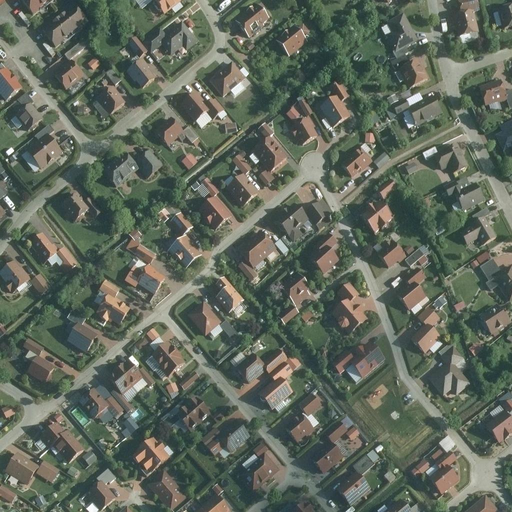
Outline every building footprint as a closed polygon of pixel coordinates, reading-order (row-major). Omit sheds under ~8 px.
[(20,0),(33,15),(52,0),(20,0)] [(180,5),(175,0),(154,0),(151,3),(163,18),(180,5)] [(481,12),(477,0),(461,0),(457,2),(461,17),(473,14),(481,12)] [(237,21),(250,38),(271,22),(258,5),(237,21)] [(74,7),(42,31),(55,48),(87,24),(74,7)] [(511,29),(511,8),(501,11),(506,31),(511,29)] [(460,40),(478,36),(473,14),(461,17),(455,19),(460,40)] [(416,41),(402,16),(385,25),(391,36),(386,38),(395,53),(405,47),(416,41)] [(198,45),(183,25),(167,38),(161,43),(165,49),(171,58),(182,49),(186,54),(198,45)] [(290,58),(308,43),(305,39),(310,34),(303,25),(297,30),(295,27),(277,42),(290,58)] [(167,38),(160,29),(139,44),(147,54),(151,60),(165,49),(161,43),(167,38)] [(139,44),(135,40),(128,46),(139,60),(147,54),(139,44)] [(403,58),(410,55),(405,47),(395,53),(391,55),(395,63),(403,58)] [(94,71),(102,65),(96,58),(88,64),(94,71)] [(395,63),(390,66),(394,74),(398,71),(408,66),(403,58),(395,63)] [(156,81),(140,62),(126,73),(142,92),(156,81)] [(428,81),(417,62),(408,66),(398,71),(409,91),(428,81)] [(54,77),(66,92),(84,78),(72,63),(54,77)] [(232,63),(209,82),(223,99),(246,80),(232,63)] [(115,85),(121,80),(112,70),(107,74),(115,85)] [(7,71),(0,76),(0,96),(5,103),(22,90),(7,71)] [(503,96),(498,82),(477,90),(485,110),(505,103),(503,96)] [(348,100),(337,83),(328,90),(335,100),(339,107),(348,100)] [(125,106),(112,89),(96,102),(109,118),(125,106)] [(511,110),(511,92),(503,96),(505,103),(509,111),(511,110)] [(197,94),(181,107),(195,124),(211,110),(208,106),(197,94)] [(382,101),(378,94),(365,101),(369,108),(382,101)] [(414,128),(440,115),(431,98),(407,110),(405,112),(414,128)] [(224,112),(216,100),(208,106),(211,110),(216,118),(224,112)] [(335,100),(319,111),(333,131),(348,120),(339,107),(335,100)] [(407,110),(404,103),(391,110),(394,117),(407,110)] [(311,117),(304,104),(298,107),(305,120),(311,117)] [(43,121),(31,105),(16,117),(29,132),(43,121)] [(171,120),(156,132),(168,148),(183,135),(171,120)] [(317,139),(306,122),(291,132),(301,149),(317,139)] [(236,123),(225,125),(227,135),(238,132),(236,123)] [(272,134),(265,126),(260,131),(266,139),(272,134)] [(511,128),(495,137),(503,154),(511,149),(511,128)] [(47,136),(26,152),(41,172),(62,156),(47,136)] [(289,162),(269,139),(253,153),(272,176),(289,162)] [(468,168),(457,146),(438,155),(433,158),(440,173),(449,168),(453,176),(468,168)] [(438,155),(434,148),(420,155),(423,163),(433,158),(438,155)] [(370,164),(359,151),(339,168),(350,180),(370,164)] [(150,153),(135,165),(148,180),(162,168),(150,153)] [(188,170),(198,163),(191,154),(182,160),(188,170)] [(123,155),(103,172),(117,190),(138,173),(123,155)] [(387,159),(383,155),(373,165),(378,168),(387,159)] [(249,169),(238,157),(232,162),(244,175),(249,169)] [(417,172),(413,165),(405,169),(409,176),(417,172)] [(259,195),(243,176),(226,191),(242,209),(259,195)] [(206,181),(198,187),(209,201),(217,194),(206,181)] [(395,191),(388,183),(377,194),(384,201),(395,191)] [(460,193),(456,184),(444,190),(449,199),(454,197),(460,193)] [(483,202),(475,186),(460,193),(454,197),(462,212),(483,202)] [(76,194),(60,208),(75,224),(90,211),(86,205),(76,194)] [(231,219),(214,200),(197,214),(214,234),(231,219)] [(101,214),(91,201),(86,205),(90,211),(96,217),(101,214)] [(323,201),(306,214),(316,227),(333,215),(323,201)] [(392,220),(379,205),(361,221),(375,236),(392,220)] [(294,206),(276,221),(290,239),(308,223),(294,206)] [(491,216),(487,209),(471,220),(475,226),(483,221),(491,216)] [(192,230),(181,217),(171,225),(182,238),(192,230)] [(495,240),(483,221),(475,226),(460,236),(467,247),(476,241),(481,249),(495,240)] [(250,243),(266,262),(277,253),(261,233),(250,243)] [(59,254),(43,235),(28,248),(44,267),(59,254)] [(334,243),(328,237),(314,250),(320,256),(326,251),(334,243)] [(185,238),(168,252),(186,272),(202,258),(185,238)] [(282,240),(277,243),(285,256),(290,253),(282,240)] [(250,243),(238,252),(246,263),(254,272),(266,262),(250,243)] [(404,259),(392,244),(376,257),(388,272),(404,259)] [(411,245),(405,250),(408,255),(414,250),(411,245)] [(154,259),(139,249),(134,256),(149,266),(154,259)] [(75,265),(63,251),(57,256),(69,271),(75,265)] [(321,277),(337,263),(326,251),(320,256),(310,265),(321,277)] [(423,258),(418,253),(406,263),(411,269),(423,258)] [(470,262),(473,268),(491,258),(488,253),(470,262)] [(500,275),(491,261),(478,269),(488,284),(486,286),(490,292),(497,288),(492,280),(500,275)] [(30,282),(14,263),(0,274),(0,279),(13,296),(30,282)] [(251,283),(258,277),(254,272),(246,263),(239,269),(251,283)] [(511,301),(511,267),(500,275),(492,280),(497,288),(508,304),(511,301)] [(143,277),(131,269),(122,284),(134,292),(137,287),(143,277)] [(165,281),(147,270),(143,277),(137,287),(155,298),(165,281)] [(422,280),(416,273),(404,283),(411,290),(414,287),(422,280)] [(305,294),(309,291),(294,274),(276,291),(293,310),(308,297),(305,294)] [(50,291),(39,278),(31,284),(41,297),(50,291)] [(243,304),(223,281),(215,288),(222,296),(217,301),(229,316),(243,304)] [(120,293),(104,283),(98,292),(107,298),(114,302),(120,293)] [(357,297),(348,287),(341,294),(349,303),(357,297)] [(408,313),(425,300),(414,287),(411,290),(398,301),(408,313)] [(118,328),(129,312),(114,302),(107,298),(97,314),(118,328)] [(349,336),(365,322),(349,303),(333,317),(349,336)] [(220,325),(202,306),(187,319),(205,338),(220,325)] [(510,324),(498,306),(480,318),(491,336),(510,324)] [(284,327),(296,315),(289,308),(277,319),(284,327)] [(436,320),(427,312),(419,321),(428,329),(436,320)] [(83,323),(72,316),(69,320),(80,328),(83,323)] [(237,337),(226,324),(220,330),(231,342),(237,337)] [(85,356),(96,340),(80,328),(79,328),(68,344),(85,356)] [(424,355),(439,340),(428,329),(413,344),(424,355)] [(134,345),(137,351),(148,344),(145,339),(134,345)] [(43,351),(29,342),(24,350),(38,359),(43,351)] [(383,361),(369,345),(351,361),(348,363),(361,379),(383,361)] [(482,350),(478,345),(471,351),(475,356),(482,350)] [(183,366),(166,346),(150,360),(167,379),(183,366)] [(462,361),(452,350),(439,360),(446,369),(450,366),(452,369),(462,361)] [(351,361),(345,354),(331,366),(337,373),(348,363),(351,361)] [(283,367),(288,363),(281,355),(263,371),(269,379),(283,367)] [(263,371),(253,358),(236,372),(246,385),(263,371)] [(44,384),(53,370),(37,360),(28,374),(44,384)] [(136,375),(127,363),(108,379),(116,388),(122,396),(141,380),(136,375)] [(455,397),(468,386),(452,369),(450,366),(446,369),(430,384),(444,399),(451,393),(455,397)] [(279,382),(289,374),(283,367),(269,379),(275,385),(279,382)] [(152,383),(141,370),(136,375),(141,380),(147,387),(152,383)] [(197,381),(193,376),(179,386),(183,391),(197,381)] [(269,413),(290,395),(279,382),(275,385),(258,400),(269,413)] [(166,387),(170,395),(179,391),(175,383),(166,387)] [(126,416),(134,410),(122,396),(116,388),(108,394),(111,398),(123,412),(126,416)] [(102,405),(92,392),(79,403),(93,421),(106,410),(102,405)] [(511,395),(509,393),(500,400),(504,405),(511,397),(511,395)] [(316,398),(321,404),(326,401),(321,394),(316,398)] [(320,408),(311,397),(297,409),(302,415),(306,420),(320,408)] [(123,412),(111,398),(102,405),(106,410),(114,419),(123,412)] [(209,415),(197,401),(177,418),(189,433),(209,415)] [(14,415),(11,408),(2,412),(6,419),(14,415)] [(227,415),(223,410),(212,419),(216,424),(227,415)] [(511,422),(505,413),(485,427),(498,445),(511,435),(511,422)] [(283,429),(296,444),(314,430),(306,420),(302,415),(283,429)] [(132,434),(139,427),(130,417),(123,424),(132,434)] [(249,439),(236,423),(219,437),(217,439),(230,455),(249,439)] [(345,433),(339,426),(324,438),(331,446),(345,433)] [(84,452),(68,433),(64,436),(57,427),(39,441),(48,452),(54,447),(68,465),(84,452)] [(346,433),(350,441),(360,435),(355,427),(346,433)] [(219,437),(214,431),(200,443),(205,449),(217,439),(219,437)] [(149,474),(168,459),(153,440),(137,452),(139,456),(133,461),(143,473),(147,470),(149,474)] [(338,440),(332,444),(342,457),(348,452),(338,440)] [(343,460),(331,446),(310,462),(322,476),(343,460)] [(97,462),(90,453),(82,459),(88,468),(97,462)] [(454,460),(449,454),(435,466),(440,471),(445,467),(454,460)] [(277,473),(263,455),(237,477),(252,495),(277,473)] [(377,464),(370,455),(351,470),(356,476),(359,479),(377,464)] [(37,471),(16,458),(6,474),(27,486),(34,474),(37,471)] [(59,473),(42,462),(37,471),(34,474),(51,485),(59,473)] [(430,469),(424,462),(410,473),(416,480),(430,469)] [(440,496),(458,481),(445,467),(440,471),(427,482),(440,496)] [(115,479),(108,471),(97,480),(100,484),(104,488),(115,479)] [(168,511),(185,498),(165,473),(148,487),(167,511),(168,511)] [(359,479),(356,476),(336,492),(349,508),(369,492),(359,479)] [(104,488),(100,484),(85,497),(98,511),(100,511),(114,501),(104,488)] [(17,496),(0,486),(0,498),(11,505),(17,496)] [(221,492),(216,486),(212,490),(217,496),(221,492)] [(228,511),(215,496),(201,507),(205,511),(228,511)] [(495,511),(484,498),(466,511),(495,511)] [(408,511),(400,502),(388,511),(408,511)]
